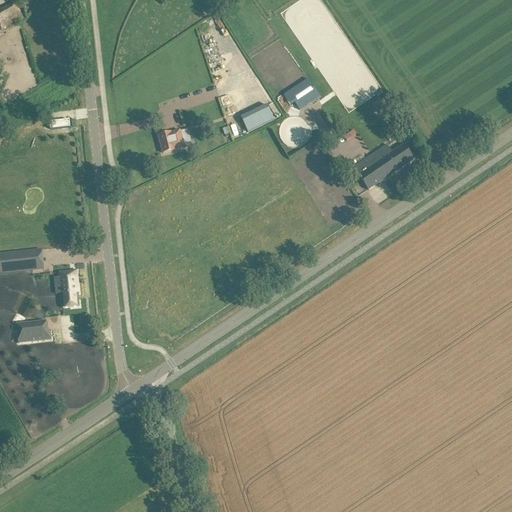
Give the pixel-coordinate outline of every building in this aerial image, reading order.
[(14,3),(6,7),(0,10),(0,26),(1,29),(23,17),(14,3)] [(288,93),(295,104),(300,111),(320,97),(308,79),(288,93)] [(375,103),(377,111),(384,110),(382,101),(375,103)] [(258,110),(241,118),(248,133),(265,125),(258,110)] [(69,121),(50,124),(50,131),(58,130),(70,128),(69,121)] [(185,148),(180,131),(159,137),(163,154),(185,148)] [(414,160),(408,151),(404,146),(393,153),(387,146),(353,169),(368,190),(414,160)] [(31,251),(0,254),(0,274),(33,271),(31,251)] [(81,274),(63,277),(63,281),(65,281),(67,298),(65,298),(67,312),(84,310),(82,297),(83,297),(81,274)] [(46,321),(16,325),(18,344),(52,340),(51,331),(47,331),(46,321)] [(72,350),(73,362),(93,360),(88,325),(61,328),(64,351),(72,350)]
